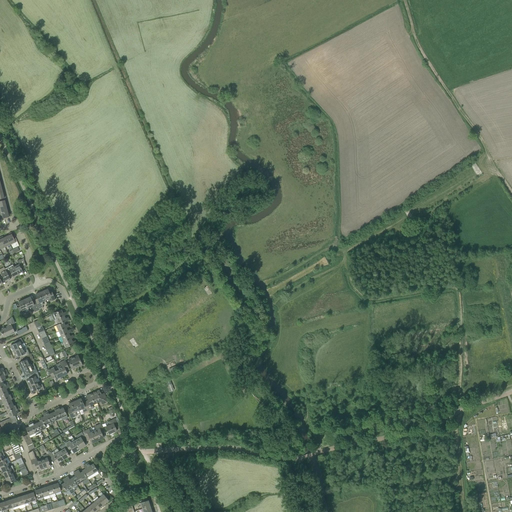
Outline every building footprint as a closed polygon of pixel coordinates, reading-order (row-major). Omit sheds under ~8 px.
[(9,214),(9,211),(0,213),(0,219),(9,217),(8,214),(9,214)] [(17,241),(16,238),(14,239),(11,233),(8,234),(9,235),(6,237),(10,245),(17,241)] [(10,245),(6,237),(3,238),(3,236),(0,237),(5,247),(10,245)] [(23,258),(20,260),(20,259),(17,261),(19,264),(14,267),(19,276),(24,273),(21,269),(26,266),(24,262),(23,258)] [(19,276),(14,267),(12,264),(4,269),(5,270),(8,275),(11,273),(13,278),(18,275),(18,276),(19,276)] [(10,279),(8,275),(5,270),(0,273),(0,272),(0,279),(3,278),(5,282),(10,279)] [(47,289),(41,292),(45,300),(48,299),(50,302),(55,300),(52,292),(49,293),(47,289)] [(42,301),(45,300),(41,292),(35,295),(38,300),(35,301),(35,300),(39,310),(43,308),(42,306),(43,305),(42,301)] [(39,310),(35,300),(32,301),(30,297),(24,300),(28,308),(31,306),(33,310),(33,309),(34,312),(39,310)] [(28,308),(24,300),(18,302),(20,307),(17,308),(21,315),(26,313),(25,309),(28,308)] [(62,313),(61,310),(51,314),(54,320),(56,319),(64,316),(66,314),(65,312),(62,313)] [(174,315),(168,317),(173,326),(178,324),(174,315)] [(65,319),(64,316),(56,319),(59,325),(63,322),(69,320),(68,317),(65,319)] [(15,323),(14,322),(12,317),(6,322),(8,326),(0,329),(0,330),(3,338),(14,333),(11,325),(15,323)] [(39,320),(34,322),(36,328),(42,326),(39,320)] [(65,325),(63,322),(59,325),(56,326),(58,331),(66,328),(69,327),(67,324),(65,325)] [(67,331),(66,328),(58,331),(61,337),(68,333),(71,332),(70,330),(67,331)] [(70,336),(68,333),(61,337),(63,342),(71,339),(73,338),(72,335),(70,336)] [(23,343),(21,338),(13,341),(14,344),(10,346),(13,352),(22,348),(20,344),(23,343)] [(72,342),(71,339),(63,342),(66,348),(76,343),(75,340),(72,342)] [(28,352),(27,349),(23,351),(22,348),(13,352),(16,358),(21,355),(22,358),(23,357),(29,355),(29,354),(28,352)] [(28,362),(33,359),(32,357),(31,354),(29,354),(29,355),(23,357),(25,360),(19,363),(22,369),(30,365),(28,362)] [(78,355),(73,357),(68,359),(72,369),(82,365),(78,355)] [(69,369),(67,365),(65,360),(59,363),(61,366),(57,368),(58,369),(61,376),(62,376),(67,374),(66,371),(69,369)] [(37,372),(35,367),(33,363),(30,365),(22,369),(24,375),(28,373),(29,376),(37,372)] [(58,369),(55,371),(54,368),(48,370),(52,379),(55,378),(56,381),(62,378),(62,376),(61,376),(58,369)] [(39,377),(37,372),(29,376),(30,379),(26,380),(29,386),(37,382),(36,379),(39,377)] [(43,388),(42,385),(42,384),(39,385),(37,382),(29,386),(31,392),(36,390),(38,393),(44,390),(43,388)] [(9,387),(8,385),(0,388),(0,395),(7,392),(5,389),(9,387)] [(107,402),(104,394),(101,396),(99,390),(92,393),(97,402),(100,401),(102,404),(107,402)] [(0,401),(2,401),(13,396),(12,393),(8,395),(7,392),(0,395),(0,401)] [(97,402),(92,393),(86,396),(88,400),(85,401),(89,410),(93,408),(92,404),(97,402)] [(14,398),(13,396),(2,401),(0,401),(0,404),(3,403),(4,406),(12,403),(10,400),(14,398)] [(89,410),(86,404),(83,405),(81,399),(74,401),(79,410),(82,409),(83,413),(86,412),(89,410)] [(79,410),(74,401),(68,404),(71,410),(68,412),(71,418),(77,415),(75,412),(79,410)] [(7,412),(18,407),(17,404),(13,406),(12,403),(4,406),(7,412)] [(14,415),(18,413),(17,410),(19,409),(18,407),(7,412),(4,413),(5,415),(8,414),(9,417),(10,417),(10,418),(13,423),(17,421),(14,415)] [(68,418),(65,412),(63,408),(60,410),(59,407),(56,408),(61,418),(62,421),(68,418)] [(61,418),(56,408),(54,409),(55,412),(52,413),(55,421),(61,418)] [(55,421),(52,413),(49,414),(48,412),(45,413),(50,423),(50,424),(53,424),(52,422),(55,421)] [(50,423),(45,413),(43,414),(44,417),(41,418),(44,426),(50,423)] [(46,428),(44,426),(41,418),(39,419),(40,422),(37,423),(40,431),(46,428)] [(119,427),(117,422),(115,418),(108,422),(109,425),(105,427),(109,434),(116,431),(115,428),(119,427)] [(72,421),(69,422),(71,425),(66,429),(67,431),(75,426),(72,421)] [(40,431),(37,423),(34,425),(32,422),(30,423),(35,433),(38,432),(39,433),(41,432),(40,431)] [(35,433),(30,423),(28,424),(29,427),(26,428),(28,434),(29,436),(35,433)] [(105,433),(103,428),(101,424),(95,426),(96,430),(93,431),(97,440),(103,438),(102,434),(105,433)] [(97,440),(93,431),(90,433),(89,429),(83,432),(86,439),(89,438),(92,443),(97,440)] [(85,446),(82,440),(85,438),(82,432),(76,435),(78,438),(74,441),(80,449),(85,446)] [(80,449),(74,441),(72,437),(64,443),(65,444),(69,450),(71,449),(74,453),(80,449)] [(62,450),(59,452),(63,459),(69,456),(66,452),(69,450),(65,444),(64,443),(63,441),(62,441),(64,445),(60,447),(62,450)] [(133,460),(138,458),(134,447),(129,449),(133,460)] [(30,452),(28,453),(28,454),(30,460),(33,467),(35,466),(36,468),(38,472),(44,470),(41,460),(37,461),(36,458),(35,458),(32,451),(30,452)] [(63,459),(59,452),(55,454),(53,451),(48,454),(51,459),(52,460),(54,458),(57,463),(63,459)] [(50,467),(48,461),(51,459),(48,454),(48,453),(43,455),(44,459),(41,460),(44,470),(50,467)] [(7,457),(5,458),(0,460),(0,466),(0,467),(8,464),(10,463),(7,457)] [(88,463),(86,464),(92,474),(97,471),(101,478),(103,478),(105,477),(101,472),(97,465),(94,466),(93,464),(90,466),(88,463)] [(10,469),(13,468),(12,465),(9,467),(8,464),(0,467),(0,470),(2,470),(3,472),(10,469)] [(92,474),(86,464),(83,466),(85,469),(82,471),(83,471),(86,477),(92,474)] [(15,472),(13,468),(10,469),(3,472),(1,474),(2,476),(4,475),(5,478),(13,475),(12,473),(15,472)] [(86,477),(83,471),(80,473),(78,470),(76,472),(82,481),(83,484),(89,481),(87,478),(86,477)] [(82,481),(76,472),(73,473),(75,476),(72,478),(76,485),(82,481)] [(15,480),(13,476),(13,475),(5,478),(3,479),(4,482),(6,480),(8,484),(15,480)] [(67,477),(65,478),(72,489),(73,491),(75,489),(73,486),(76,485),(72,478),(69,480),(67,477)] [(72,489),(65,478),(63,480),(65,483),(61,484),(59,486),(60,491),(65,490),(66,491),(68,490),(71,494),(74,492),(72,489)] [(60,491),(59,486),(58,483),(52,485),(55,493),(60,491)] [(55,493),(52,485),(46,487),(49,495),(50,498),(55,496),(55,493)] [(43,496),(41,489),(40,487),(34,489),(35,491),(34,491),(36,496),(37,498),(43,496)] [(49,495),(46,487),(41,489),(43,496),(49,495)] [(29,492),(27,493),(30,502),(36,500),(33,492),(30,493),(29,492)] [(30,502),(27,493),(25,494),(25,495),(22,496),(24,504),(30,502)] [(103,494),(99,498),(98,498),(105,506),(106,504),(106,503),(108,501),(103,494)] [(24,504),(22,496),(18,497),(18,496),(15,497),(18,506),(24,504)] [(18,506),(15,497),(13,497),(14,499),(10,500),(13,507),(18,506)] [(105,506),(98,498),(94,502),(99,508),(102,506),(103,507),(105,506)] [(13,507),(10,500),(7,501),(6,499),(4,500),(7,509),(13,507)] [(148,500),(143,502),(140,503),(142,509),(150,506),(148,500)] [(99,508),(94,502),(89,506),(94,511),(96,511),(97,511),(96,511),(99,508)]
